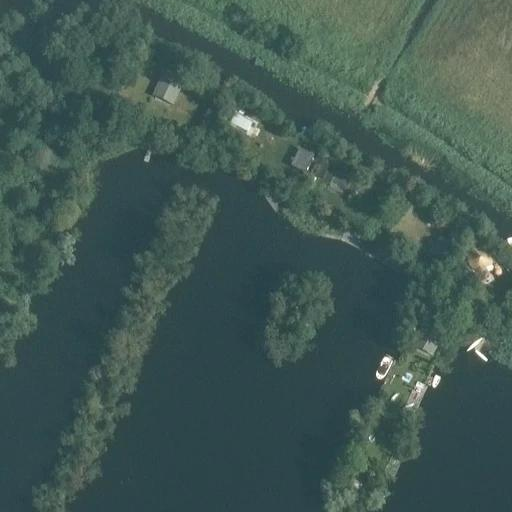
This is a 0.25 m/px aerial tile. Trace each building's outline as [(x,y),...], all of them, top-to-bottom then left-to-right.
[(153,97),(174,107),(183,85),(163,76),(153,97)] [(210,110),(205,120),(213,124),(218,115),(210,110)] [(300,151),(291,168),(305,175),(314,158),(300,151)] [(320,165),(314,178),(322,182),(328,169),(320,165)] [(455,232),(449,239),(455,244),(461,236),(455,232)] [(444,241),(432,258),(443,265),(454,248),(444,241)] [(425,329),(418,344),(433,351),(440,336),(425,329)]
